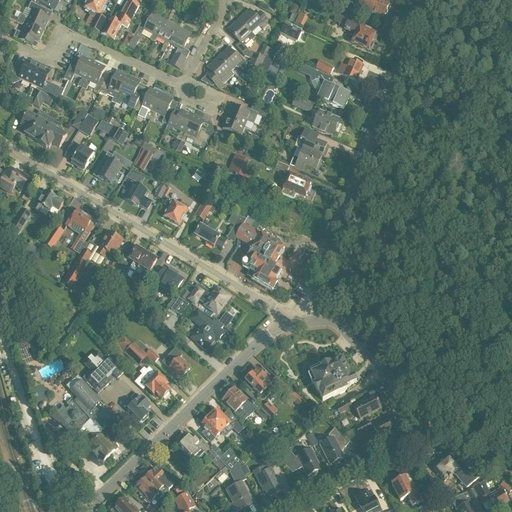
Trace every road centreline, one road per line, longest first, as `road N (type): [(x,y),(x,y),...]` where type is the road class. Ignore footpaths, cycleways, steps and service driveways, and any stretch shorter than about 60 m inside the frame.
road 1 (residential): [(284,326),(277,309),(0,139)]
road 2 (unclassified): [(82,508),(284,326)]
road 3 (residential): [(320,321),(314,273),(375,128)]
road 4 (residential): [(183,84),(79,37),(65,34),(31,54),(0,37)]
road 5 (residential): [(279,511),(445,428)]
road 6 (unclassified): [(333,320),(511,295)]
road 7 (track): [(346,335),(511,388)]
road 8 (track): [(60,511),(8,357)]
road 9 (residential): [(445,428),(333,320)]
road 10 (track): [(375,128),(424,0)]
road 11 (track): [(511,225),(389,257)]
